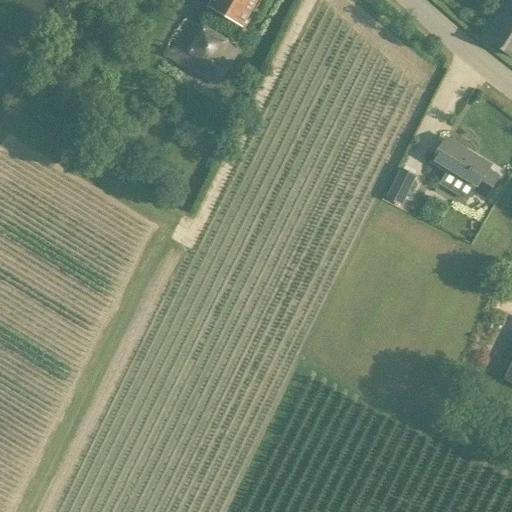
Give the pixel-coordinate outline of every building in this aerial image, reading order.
[(256,0),(210,0),(207,6),(240,26),(256,0)] [(511,4),(488,44),(511,58),(511,56),(511,4)] [(217,87),(239,51),(187,20),(166,58),(217,87)] [(442,141),(430,161),(445,171),(446,169),(474,187),(472,190),(484,197),(496,177),(486,171),(489,166),(474,157),(472,159),(442,141)] [(399,168),(385,198),(400,206),(415,176),(399,168)] [(511,359),(502,380),(511,385),(511,359)]
